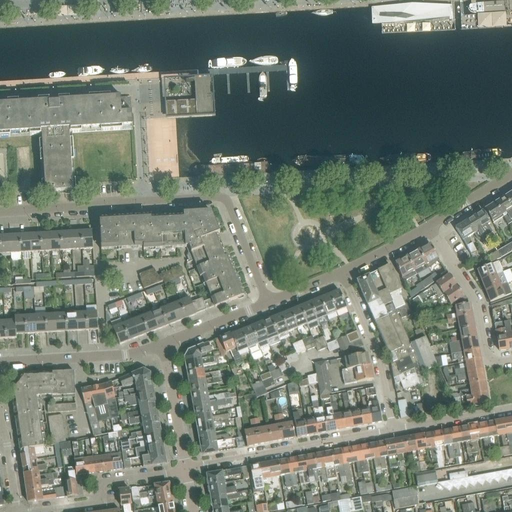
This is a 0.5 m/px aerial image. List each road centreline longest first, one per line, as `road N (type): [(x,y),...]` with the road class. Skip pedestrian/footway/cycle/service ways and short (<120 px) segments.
road 1 (residential): [(0,97),(130,90),(144,205)]
road 2 (residential): [(185,469),(392,429)]
road 3 (residential): [(144,205),(219,200),(264,304)]
road 4 (residential): [(511,358),(489,362),(476,300),(428,226)]
road 5 (residential): [(185,469),(106,482),(89,503),(26,511)]
road 6 (residential): [(392,429),(378,357),(340,272)]
road 7 (residential): [(163,343),(125,354),(0,362)]
road 8 (residential): [(0,213),(144,205)]
road 9 (residential): [(185,469),(163,343)]
road 10 (residential): [(392,429),(511,408)]
